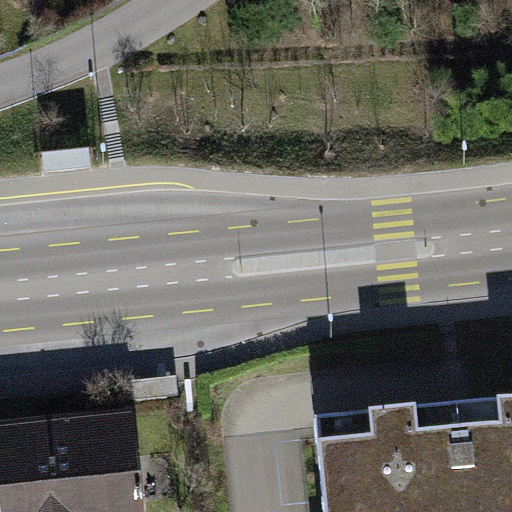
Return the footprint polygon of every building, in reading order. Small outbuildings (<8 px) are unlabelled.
[(89,154),(43,159),(44,174),(91,169),(89,154)] [(128,385),(129,401),(179,397),(178,381),(128,385)] [(511,511),(511,412),(316,433),(324,511),(511,511)] [(136,511),(127,424),(13,436),(16,463),(0,464),(0,511),(136,511)] [(13,436),(0,437),(0,464),(16,463),(13,436)]
